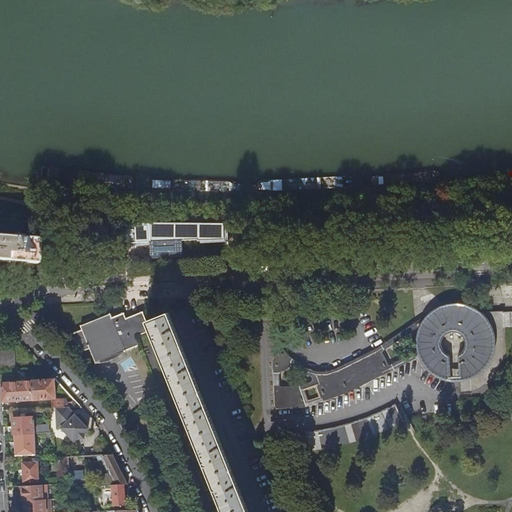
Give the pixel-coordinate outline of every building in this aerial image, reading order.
[(224,225),(124,223),(125,243),(199,240),(199,241),(225,240),(224,225)] [(0,260),(37,263),(38,240),(22,238),(22,237),(15,236),(15,238),(0,236),(0,260)] [(461,391),(472,390),(471,369),(473,367),(477,363),(481,359),(483,354),(485,348),(485,342),(485,337),(483,331),(481,326),(478,321),(473,317),(469,314),(463,312),(458,311),(452,310),(447,311),(441,313),(436,316),(432,319),(428,323),(425,328),(423,334),(422,339),(422,345),(423,351),(425,356),(428,361),(431,365),(436,369),(441,372),(446,373),(452,374),(458,374),(459,374),(461,391)] [(136,336),(151,330),(148,322),(144,311),(127,318),(125,312),(123,313),(112,317),(110,313),(80,325),(82,329),(69,334),(85,351),(89,349),(94,362),(103,362),(111,359),(118,356),(123,352),(126,349),(140,344),(136,336)] [(248,511),(170,313),(148,322),(151,330),(223,511),(248,511)] [(14,370),(13,341),(0,342),(0,365),(0,371),(14,370)] [(284,369),(287,366),(289,363),(287,359),(284,356),(280,356),(277,359),(276,363),(276,372),(279,372),(280,369),(284,369)] [(344,375),(318,384),(325,398),(350,390),(389,370),(383,356),(344,375)] [(55,398),(54,380),(1,383),(2,402),(55,398)] [(299,391),(277,392),(278,406),(305,405),(299,391)] [(69,407),(71,407),(70,403),(67,403),(67,399),(60,399),(58,401),(52,402),(52,408),(57,408),(69,407)] [(332,428),(305,431),(308,451),(317,449),(332,447),(358,442),(382,432),(396,426),(404,422),(396,405),(382,412),(358,421),(332,428)] [(69,407),(57,408),(58,429),(62,429),(75,442),(77,439),(84,439),(85,432),(88,429),(76,415),(69,416),(69,407)] [(14,435),(35,434),(45,434),(50,433),(50,425),(34,426),(33,417),(13,418),(14,427),(4,428),(4,435),(14,435)] [(36,455),(35,434),(14,435),(16,456),(36,455)] [(113,455),(99,456),(109,474),(111,473),(117,485),(124,484),(127,484),(113,455)] [(81,457),(68,457),(68,464),(70,484),(70,489),(83,488),(81,457)] [(39,482),(38,459),(23,459),(24,482),(39,482)] [(126,505),(124,484),(117,485),(112,485),(114,506),(126,505)] [(22,487),(23,501),(25,501),(48,500),(47,485),(22,487)] [(48,500),(25,501),(26,511),(51,511),(50,500),(48,500)]
